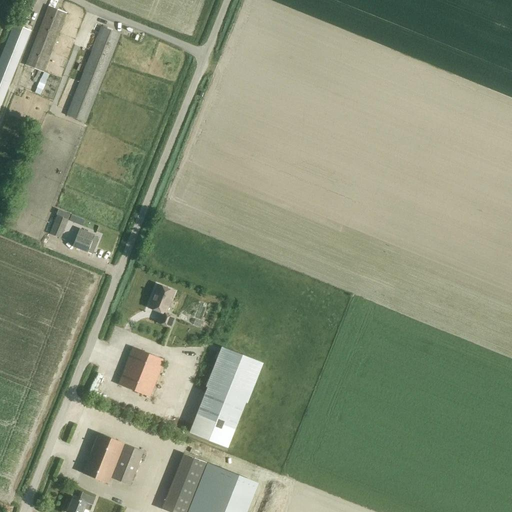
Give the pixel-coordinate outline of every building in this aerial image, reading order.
[(49,7),(26,66),(43,72),(66,13),(49,7)] [(0,107),(21,53),(30,32),(15,26),(0,62),(0,107)] [(102,28),(67,116),(84,123),(119,34),(102,28)] [(88,59),(91,53),(82,50),(80,56),(88,59)] [(57,216),(50,235),(60,239),(68,220),(57,216)] [(72,247),(92,255),(99,239),(94,237),(94,235),(79,229),(72,247)] [(174,292),(157,285),(148,308),(161,313),(157,323),(170,328),(174,318),(165,314),(174,292)] [(202,321),(205,315),(197,312),(195,317),(202,321)] [(133,348),(118,385),(150,397),(164,360),(133,348)] [(222,350),(196,416),(189,433),(227,448),(234,431),(260,365),(222,350)] [(130,486),(144,452),(99,434),(84,474),(109,484),(111,478),(130,486)] [(185,454),(162,511),(165,511),(187,511),(207,463),(185,454)] [(218,469),(200,511),(246,511),(257,485),(218,469)] [(90,511),(93,506),(73,498),(67,511),(82,511),(83,509),(90,511)]
